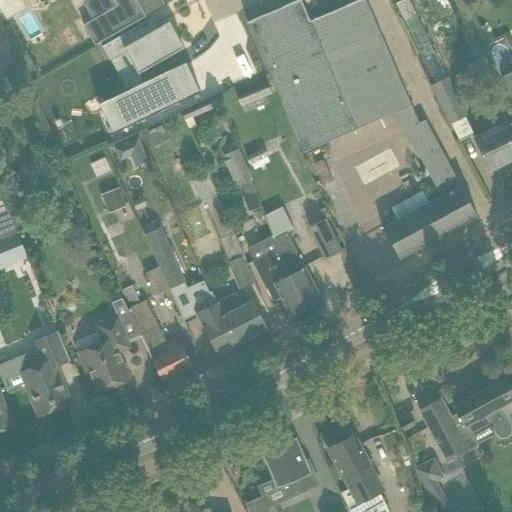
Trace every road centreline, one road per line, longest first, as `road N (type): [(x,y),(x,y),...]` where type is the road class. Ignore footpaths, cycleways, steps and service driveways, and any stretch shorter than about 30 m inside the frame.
road 1 (tertiary): [(0,499),(173,428),(405,304)]
road 2 (tertiary): [(511,244),(472,253),(431,276),(405,304)]
road 3 (tertiary): [(405,304),(485,275),(511,246)]
